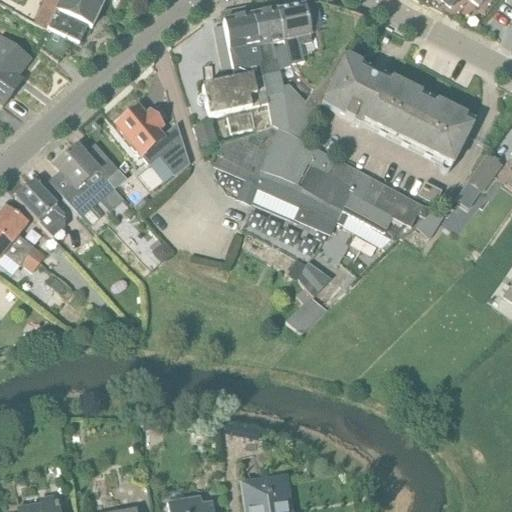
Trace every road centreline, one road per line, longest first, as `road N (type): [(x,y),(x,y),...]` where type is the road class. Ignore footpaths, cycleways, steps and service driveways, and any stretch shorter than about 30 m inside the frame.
road 1 (residential): [(0,173),(192,0)]
road 2 (residential): [(511,73),(369,0)]
